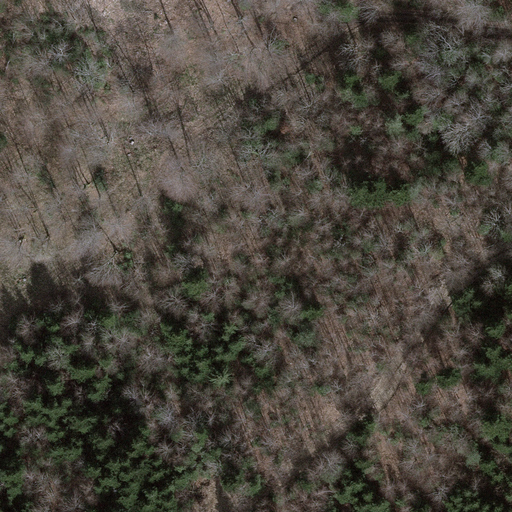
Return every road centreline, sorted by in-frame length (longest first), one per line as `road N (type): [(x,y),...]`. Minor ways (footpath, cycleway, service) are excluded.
road 1 (track): [(461,25),(396,19),(318,39),(170,140)]
road 2 (track): [(511,258),(370,407)]
